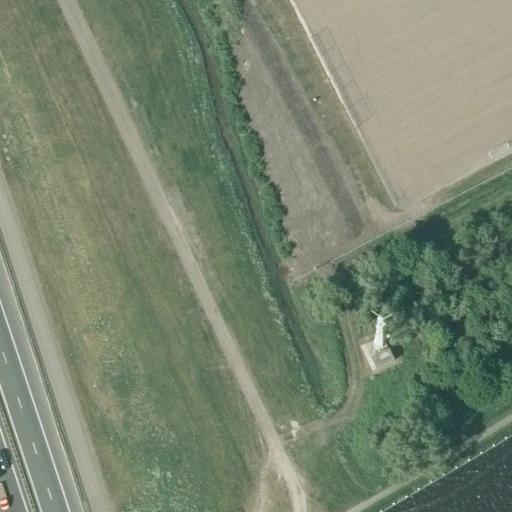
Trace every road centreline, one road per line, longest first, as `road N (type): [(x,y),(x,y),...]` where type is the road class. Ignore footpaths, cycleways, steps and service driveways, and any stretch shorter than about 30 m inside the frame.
road 1 (unclassified): [(97,511),(0,211)]
road 2 (motorway): [(53,511),(0,352)]
road 3 (track): [(280,459),(337,423),(362,372)]
